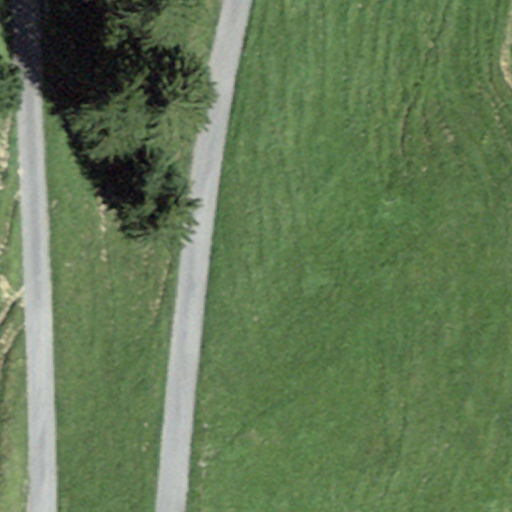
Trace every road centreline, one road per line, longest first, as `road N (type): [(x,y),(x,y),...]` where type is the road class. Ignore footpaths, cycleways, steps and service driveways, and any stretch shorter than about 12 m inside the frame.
road 1 (unclassified): [(243,0),(171,511)]
road 2 (unclassified): [(41,511),(25,0)]
